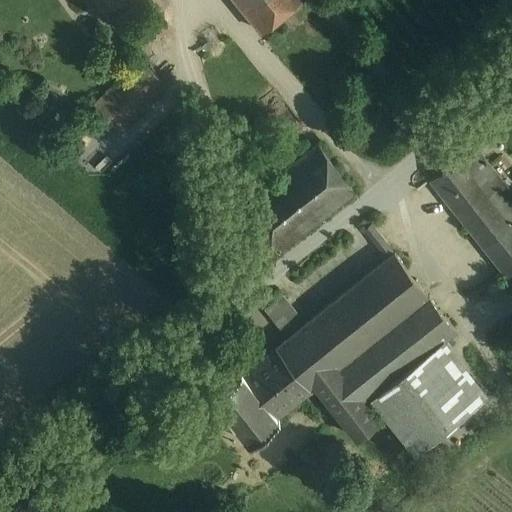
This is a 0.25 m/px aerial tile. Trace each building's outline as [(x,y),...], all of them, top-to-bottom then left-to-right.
[(127,0),(112,0),(103,8),(115,23),(134,8),(127,0)] [(238,0),(261,28),(296,0),(238,0)] [(141,56),(95,104),(120,129),(165,84),(141,56)] [(319,141),(242,202),(280,250),(357,189),(319,141)] [(511,190),(475,144),(430,179),(507,275),(511,271),(511,190)] [(386,257),(394,251),(371,222),(364,228),(386,257)] [(243,370),(279,414),(316,385),(341,417),(356,437),(379,419),(365,400),(371,395),(414,450),(476,402),(432,347),(456,328),(395,250),(394,251),(386,257),(305,322),(287,335),(243,370)] [(266,307),(287,335),(305,322),(282,293),(266,307)] [(280,416),(279,414),(243,370),(242,368),(211,393),(249,441),(280,416)]
